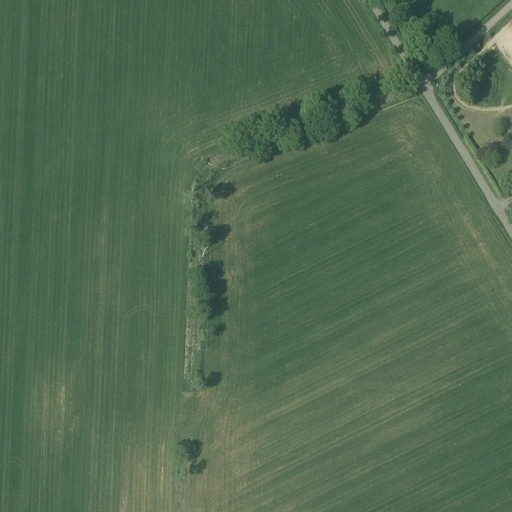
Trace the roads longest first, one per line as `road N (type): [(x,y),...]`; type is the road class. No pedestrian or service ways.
road 1 (unclassified): [(511,233),(422,87)]
road 2 (unclassified): [(422,87),(511,4)]
